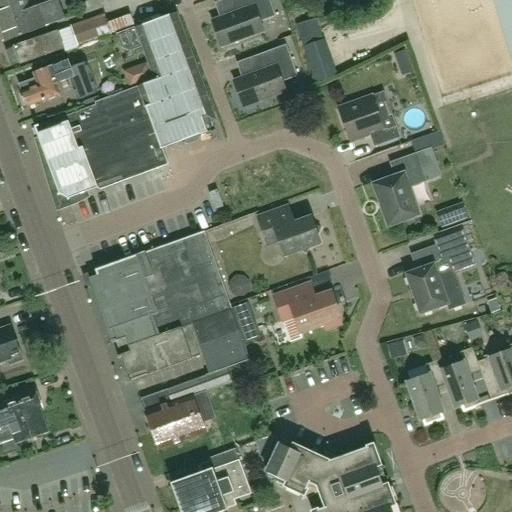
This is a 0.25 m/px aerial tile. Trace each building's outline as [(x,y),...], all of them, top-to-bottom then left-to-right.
[(45,0),(0,0),(0,30),(5,42),(65,19),(58,0),(54,0),(46,3),(45,0)] [(233,0),(238,12),(212,21),(221,48),(264,32),(260,22),(276,17),(269,0),(233,0)] [(511,0),(493,0),(511,61),(511,0)] [(304,10),(294,14),(298,25),(297,25),(304,47),(303,47),(312,70),(317,83),(338,75),(333,62),(324,39),(317,19),(308,22),(304,10)] [(131,15),(109,23),(105,14),(70,26),(78,48),(135,27),(131,15)] [(203,99),(172,15),(136,28),(155,81),(95,103),(96,106),(39,127),(38,126),(34,128),(39,142),(40,142),(59,194),(58,196),(68,201),(69,199),(84,193),(84,194),(96,189),(100,191),(168,165),(162,149),(207,132),(196,102),(203,99)] [(14,49),(7,52),(12,65),(19,63),(20,64),(64,49),(58,32),(14,47),(14,49)] [(260,72),(234,81),(243,108),(286,92),(282,82),(298,77),(286,45),(255,57),(260,72)] [(397,63),(410,58),(407,50),(394,54),(397,63)] [(147,62),(122,70),(129,90),(154,80),(147,62)] [(35,80),(20,85),(28,107),(60,95),(56,84),(69,79),(77,100),(98,92),(87,64),(71,70),(69,63),(63,65),(53,63),(51,68),(33,75),(35,80)] [(383,92),(338,108),(350,142),(370,135),(374,146),(399,137),(383,92)] [(395,177),(374,185),(389,226),(393,225),(415,217),(419,215),(409,187),(425,181),(423,174),(438,169),(431,149),(415,154),(390,163),(395,177)] [(294,223),(288,206),(257,217),(267,246),(279,242),(284,257),(300,251),(307,254),(310,248),(321,244),(318,235),(321,228),(314,225),(311,217),(294,223)] [(456,210),(460,221),(468,218),(465,207),(456,210)] [(98,279),(94,288),(113,343),(112,343),(113,345),(116,344),(121,356),(117,358),(118,360),(122,358),(130,383),(131,382),(137,380),(202,356),(209,375),(226,369),(250,360),(238,327),(232,310),(204,231),(95,270),(98,279)] [(453,270),(448,272),(438,245),(412,255),(417,270),(406,274),(421,314),(446,305),(448,311),(465,306),(453,270)] [(357,267),(335,271),(339,298),(362,295),(357,267)] [(236,275),(230,281),(230,290),(235,296),(244,297),(250,291),(251,282),(245,276),(236,275)] [(304,286),(274,297),(283,322),(294,317),(300,333),(325,324),(327,330),(342,325),(340,319),(341,318),(332,292),(309,300),(304,286)] [(248,304),(232,310),(238,327),(254,321),(248,304)] [(482,338),(477,322),(464,326),(470,342),(482,338)] [(0,362),(11,359),(10,355),(19,353),(13,335),(9,337),(6,329),(0,330),(0,362)] [(408,356),(403,342),(386,347),(391,361),(408,356)] [(472,348),(491,401),(511,393),(511,344),(509,346),(511,350),(478,362),(473,348),(472,348)] [(464,362),(442,370),(441,370),(446,384),(455,408),(463,405),(465,411),(480,405),(469,376),(481,372),(491,401),(472,348),(460,352),(464,362)] [(441,370),(442,370),(438,360),(426,365),(430,374),(407,383),(421,421),(424,419),(426,425),(442,419),(441,413),(444,412),(435,389),(446,384),(441,370)] [(220,431),(216,419),(207,392),(231,383),(226,370),(168,390),(173,404),(146,413),(159,450),(206,433),(207,436),(220,431)] [(35,390),(2,401),(2,403),(0,403),(0,431),(11,427),(10,425),(40,414),(38,408),(41,407),(35,390)] [(0,443),(14,438),(16,443),(27,439),(32,441),(35,436),(46,432),(40,414),(10,425),(11,427),(0,431),(0,443)] [(279,445),(267,472),(277,477),(275,481),(273,480),(272,480),(305,496),(305,494),(311,482),(318,486),(326,508),(314,511),(312,511),(397,511),(373,445),(372,445),(372,446),(329,462),(289,443),(289,444),(291,445),(290,449),(279,445)] [(212,469),(171,484),(181,511),(223,511),(228,511),(225,504),(252,494),(239,460),(235,450),(209,460),(212,469)]
